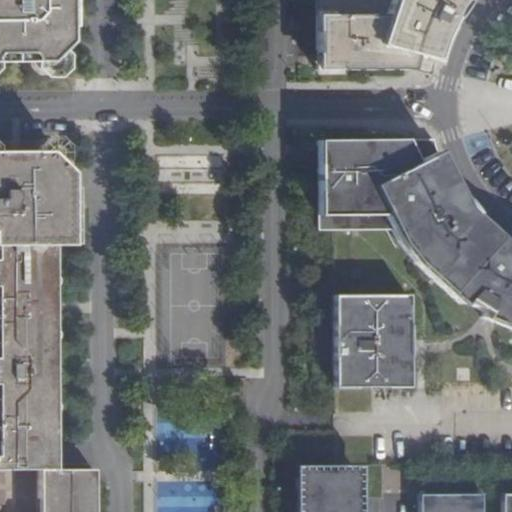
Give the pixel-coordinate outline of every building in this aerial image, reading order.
[(66,28),(66,0),(0,0),(0,62),(32,63),(33,66),(36,69),(39,70),(43,70),(46,68),(49,65),(50,61),(50,56),(66,39),(66,28)] [(387,0),(388,0),(387,0),(314,0),(315,63),(315,76),(320,76),(320,71),(408,71),(419,73),(426,74),(424,81),(429,81),(432,69),(433,64),(439,47),(446,31),(455,15),(464,1),(465,0),(387,0)] [(511,249),(499,240),(485,229),(473,217),(461,203),(453,188),(445,173),(439,157),(434,140),(423,140),(415,141),(316,141),(317,231),(330,231),(330,233),(390,233),(405,253),(421,272),(439,289),(459,304),(462,303),(480,313),(477,317),(499,327),(511,332),(511,249)] [(0,511),(0,470),(35,470),(34,511),(89,511),(89,470),(49,470),(49,245),(63,245),(63,173),(50,160),(52,157),(53,153),(52,149),(49,146),(45,144),(42,144),(38,145),(36,147),(33,152),(0,151),(0,511)] [(406,296),(331,296),(331,389),(374,388),(405,388),(406,296)] [(361,511),(361,465),(332,465),(293,465),(293,511),(361,511)] [(511,511),(511,493),(501,494),(500,511),(511,511)] [(482,511),(482,495),(418,495),(418,511),(482,511)]
